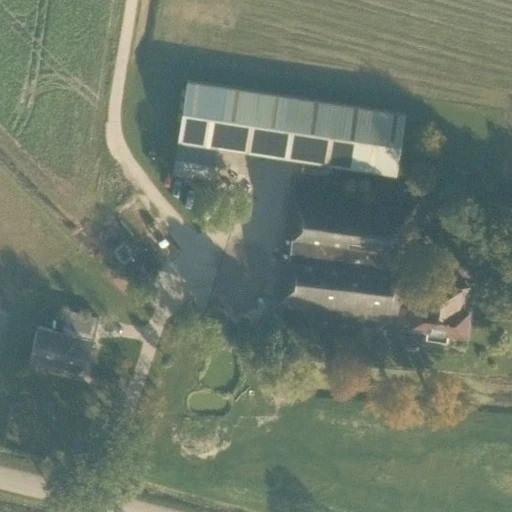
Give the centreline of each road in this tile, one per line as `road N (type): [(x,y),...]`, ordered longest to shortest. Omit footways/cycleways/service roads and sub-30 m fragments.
road 1 (track): [(130,0),(114,140),(202,263)]
road 2 (unclassified): [(124,511),(0,480)]
